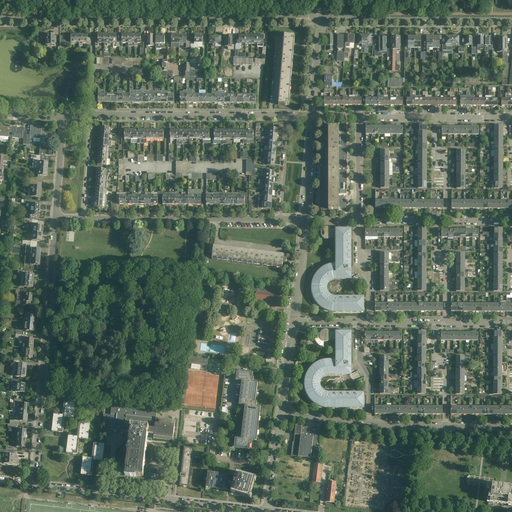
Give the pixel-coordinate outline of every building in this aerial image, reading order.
[(91,46),(91,39),(87,39),(87,35),(79,35),(79,43),(82,43),(82,44),(87,44),(87,46),(91,46)] [(98,44),(104,44),(104,35),(98,35),(98,41),(95,41),(95,47),(98,47),(98,44)] [(113,47),(119,48),(119,41),(116,41),(116,35),(110,35),(110,44),(113,44),(113,47)] [(122,43),(128,43),(128,35),(122,35),(122,41),(120,41),(119,41),(119,48),(120,47),(122,47),(122,43)] [(156,46),(156,37),(153,37),(153,35),(148,35),(148,38),(146,38),(146,46),(153,46),(156,46)] [(156,35),(156,37),(156,46),(156,49),(164,49),(165,35),(156,35)] [(179,35),(179,36),(179,44),(183,44),(183,48),(189,48),(189,42),(186,42),(186,36),(179,35)] [(284,35),(283,53),(293,54),(294,46),(295,36),(284,35)] [(345,44),(344,59),(348,59),(348,53),(349,53),(350,49),(354,49),(354,44),(355,36),(354,36),(353,35),(351,35),(350,36),(349,36),(348,44),(345,44)] [(46,40),(46,45),(51,45),(51,47),(55,47),(55,43),(56,43),(56,38),(55,38),(55,36),(48,36),(48,40),(46,40)] [(60,44),(71,44),(71,36),(60,36),(60,44)] [(191,45),(191,49),(195,49),(195,48),(202,48),(203,36),(195,36),(195,43),(194,43),(194,45),(191,45)] [(232,36),(225,36),(225,47),(228,47),(228,50),(234,50),(234,46),(231,46),(232,36)] [(241,45),(245,45),(245,36),(239,36),(239,40),(236,40),(236,45),(235,50),(239,50),(240,50),(241,45)] [(344,59),(345,44),(343,44),(343,36),(337,36),(337,45),(335,45),(336,56),(339,56),(338,66),(344,66),(344,59)] [(383,54),(383,53),(383,37),(378,38),(378,49),(374,49),(374,57),(382,57),(382,54),(383,54)] [(448,45),(452,45),(452,37),(446,37),(445,46),(446,46),(446,49),(442,49),(442,60),(446,60),(446,52),(448,52),(448,45)] [(452,37),(452,45),(456,45),(456,52),(464,52),(465,49),(459,49),(459,37),(452,37)] [(390,61),(390,62),(389,71),(404,71),(405,60),(395,60),(395,50),(396,50),(396,52),(400,52),(400,38),(391,38),(391,50),(389,50),(389,58),(390,58),(390,61)] [(477,48),(475,48),(475,55),(477,55),(477,51),(480,51),(480,50),(483,50),(483,38),(477,38),(477,48)] [(283,53),(281,70),(292,71),(293,62),(293,54),(283,53)] [(281,70),(280,88),(291,89),(291,80),(292,71),(281,70)] [(324,85),(324,90),(328,90),(330,90),(330,88),(332,88),(332,83),(333,75),(325,75),(324,85)] [(388,88),(404,88),(404,79),(389,79),(388,88)] [(280,88),(278,105),(289,106),(291,89),(280,88)] [(0,137),(8,138),(9,127),(0,126),(0,137)] [(30,126),(29,136),(27,135),(26,139),(26,145),(29,145),(30,138),(33,138),(33,136),(37,136),(37,137),(40,137),(41,128),(38,127),(30,126)] [(321,145),(325,145),(325,142),(328,142),(328,148),(327,148),(327,151),(346,151),(346,128),(339,128),(339,127),(328,127),(328,129),(327,129),(327,132),(321,132),(321,145)] [(11,138),(23,139),(24,135),(24,129),(12,128),(11,138)] [(50,128),(41,128),(40,137),(40,141),(44,141),(43,143),(49,143),(49,141),(50,141),(51,136),(50,136),(50,128)] [(346,186),(346,171),(337,171),(337,168),(346,168),(346,151),(327,151),(324,151),(321,154),(321,161),(324,164),(327,164),(327,166),(328,166),(328,169),(323,169),(321,171),(321,186),(346,186)] [(48,163),(50,160),(51,157),(45,156),(39,156),(37,156),(37,159),(33,159),(33,168),(37,169),(47,170),(48,163)] [(47,177),(47,170),(37,169),(37,172),(38,172),(37,179),(43,179),(44,176),(47,177)] [(28,187),(28,189),(30,190),(32,190),(31,197),(40,198),(41,187),(36,186),(36,182),(35,182),(28,181),(28,187)] [(339,195),(339,191),(346,191),(346,186),(321,186),(321,210),(346,210),(346,195),(339,195)] [(158,200),(160,200),(160,194),(160,193),(151,193),(151,194),(151,205),(158,205),(158,200)] [(163,205),(169,205),(169,193),(160,193),(160,194),(160,200),(163,200),(163,205)] [(119,205),(126,205),(126,196),(126,194),(117,194),(116,196),(116,198),(116,204),(119,204),(119,205)] [(238,194),(238,197),(238,205),(245,205),(248,205),(248,194),(238,194)] [(24,200),(24,203),(30,204),(29,216),(30,216),(30,219),(32,219),(35,220),(35,216),(38,217),(39,204),(34,204),(34,201),(33,200),(24,200)] [(32,233),(42,233),(43,225),(33,224),(33,225),(31,224),(30,228),(32,228),(32,232),(32,233)] [(336,237),(336,264),(333,265),(332,265),(329,265),(326,266),(324,267),(323,268),(321,270),(320,271),(318,273),(316,275),(314,277),(314,278),(313,280),(312,282),(312,285),(312,286),(312,289),(312,292),(313,295),(313,297),(314,298),(314,300),(316,302),(318,304),(319,305),(321,307),(323,309),(324,309),(326,310),(328,311),(329,311),(332,312),(333,312),(335,312),(364,312),(364,297),(336,297),(334,297),(333,297),(332,296),(331,296),(330,295),(329,294),(328,293),(327,292),(327,290),(327,289),(327,288),(327,286),(328,284),(329,282),(330,281),(331,281),(332,280),(333,280),(335,280),(345,279),(351,276),(351,230),(327,230),(327,228),(326,228),(325,228),(323,229),(323,230),(324,230),(324,231),(325,232),(325,234),(324,235),(324,236),(323,237),(322,237),(323,237),(324,238),(325,239),(326,239),(327,239),(328,239),(329,239),(330,238),(331,237),(336,237)] [(32,233),(32,232),(30,232),(30,236),(32,236),(31,241),(41,241),(42,233),(32,233)] [(27,248),(27,252),(31,253),(30,265),(39,266),(41,249),(30,248),(30,246),(28,245),(27,248)] [(210,246),(209,253),(212,254),(211,260),(282,269),(283,263),(286,264),(287,256),(283,256),(283,255),(214,246),(213,246),(210,246)] [(34,275),(26,274),(26,271),(18,270),(17,274),(24,275),(23,287),(33,288),(34,275)] [(259,300),(266,301),(272,302),(273,293),(274,290),(251,287),(250,295),(255,295),(255,300),(259,300)] [(17,293),(16,305),(31,306),(31,302),(32,294),(25,293),(25,299),(23,299),(23,294),(25,294),(25,290),(17,289),(16,293),(17,293)] [(25,322),(35,323),(35,316),(25,315),(24,319),(26,319),(25,322)] [(34,332),(35,323),(25,322),(25,326),(24,326),(23,331),(34,332)] [(325,332),(325,331),(324,331),(323,331),(322,332),(321,333),(320,334),(320,335),(320,337),(320,338),(321,340),(322,340),(323,341),(324,341),(325,342),(326,342),(327,341),(329,341),(330,340),(336,340),(336,360),(329,360),(326,360),(324,361),(321,362),(318,363),(317,363),(315,365),(313,366),(312,367),(310,369),(309,370),(308,373),(307,375),(306,377),(305,379),(305,382),(305,383),(305,386),(305,389),(306,390),(306,391),(307,394),(308,396),(310,399),(311,400),(312,402),(315,403),(317,405),(319,406),(322,407),(324,408),(326,408),(329,408),(364,408),(364,393),(328,393),(326,393),(325,392),(324,392),(323,391),(322,390),(321,389),(320,387),(320,386),(320,384),(320,383),(320,381),(321,380),(322,379),(323,378),(324,377),(325,376),(326,376),(328,375),(345,375),(351,372),(351,332),(325,332)] [(26,339),(25,349),(33,349),(33,339),(27,339),(26,339)] [(21,348),(21,354),(25,355),(24,358),(32,359),(33,349),(25,349),(21,348)] [(189,356),(188,364),(207,366),(208,358),(189,356)] [(26,365),(18,364),(19,361),(14,361),(12,360),(12,364),(17,364),(16,377),(25,378),(26,365)] [(236,440),(235,448),(248,450),(248,445),(252,446),(252,441),(255,441),(259,407),(256,407),(257,402),(253,401),(255,383),(253,382),(253,378),(250,377),(250,373),(238,371),(237,379),(243,380),(240,403),(246,404),(242,441),(236,440)] [(12,379),(11,383),(13,383),(13,385),(12,385),(12,392),(23,393),(24,393),(25,384),(20,384),(21,383),(18,383),(18,380),(12,379)] [(14,408),(19,408),(19,412),(27,413),(28,404),(22,404),(22,399),(14,399),(14,408)] [(54,425),(53,425),(52,432),(63,433),(63,430),(64,418),(74,418),(74,414),(73,414),(73,408),(75,408),(76,401),(69,401),(65,400),(64,404),(63,415),(54,414),(53,419),(55,419),(54,425)] [(153,439),(163,440),(173,441),(175,420),(156,418),(155,424),(151,424),(152,412),(111,407),(109,430),(121,431),(121,432),(128,433),(130,433),(125,475),(131,476),(131,477),(136,478),(136,476),(143,477),(148,434),(154,435),(153,439)] [(20,425),(20,421),(27,422),(27,413),(19,412),(18,421),(10,420),(9,424),(12,425),(15,425),(20,425)] [(69,447),(67,447),(67,454),(78,455),(78,451),(79,439),(88,440),(89,436),(87,436),(88,429),(89,430),(90,423),(79,422),(79,425),(78,437),(68,436),(68,441),(69,441),(69,447)] [(317,448),(319,429),(296,426),(294,442),(293,442),(291,456),(311,458),(312,448),(317,448)] [(17,438),(26,439),(26,430),(15,429),(15,434),(16,434),(15,438),(17,438)] [(25,448),(26,439),(17,438),(16,442),(15,442),(14,447),(25,448)] [(94,443),(92,459),(83,458),(83,462),(84,462),(84,468),(82,468),(81,475),(88,476),(92,476),(94,461),(103,462),(103,458),(102,457),(102,451),(104,451),(105,445),(94,443)] [(184,448),(180,486),(189,487),(192,457),(204,459),(204,454),(193,453),(193,449),(184,448)] [(4,454),(3,464),(6,464),(18,465),(19,459),(18,459),(18,458),(17,458),(17,456),(15,456),(15,455),(11,455),(12,454),(13,455),(13,451),(6,450),(6,454),(4,454)] [(314,463),(312,482),(320,483),(322,464),(314,463)] [(208,473),(206,486),(210,487),(210,488),(217,489),(217,488),(220,488),(220,489),(227,490),(228,485),(229,485),(233,485),(232,491),(235,492),(235,493),(249,496),(250,493),(251,493),(254,481),(253,480),(254,476),(240,473),(240,474),(236,473),(235,479),(238,480),(237,481),(235,481),(234,482),(228,480),(229,474),(222,473),(222,475),(218,474),(219,473),(212,472),(212,473),(208,473)] [(328,481),(326,502),(334,503),(336,482),(328,481)] [(490,484),(490,485),(485,485),(484,494),(489,494),(487,507),(489,507),(511,509),(511,487),(511,488),(511,487),(504,486),(490,484)]
